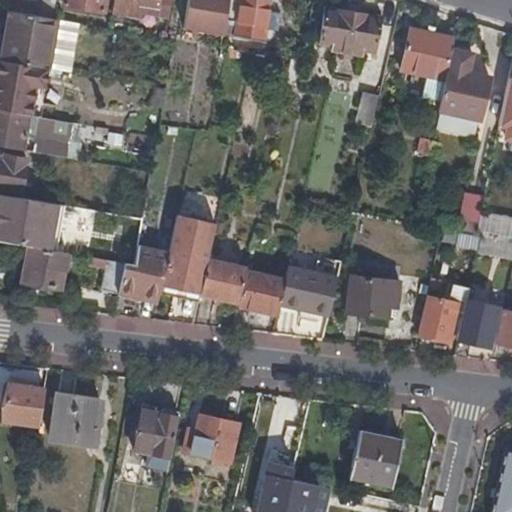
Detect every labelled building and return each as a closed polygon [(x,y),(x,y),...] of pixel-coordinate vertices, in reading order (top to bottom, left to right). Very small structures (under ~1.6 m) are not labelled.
[(36,16),(38,0),(23,0),(22,14),(36,16)] [(38,0),(36,16),(52,19),(55,0),(38,0)] [(105,0),(63,0),(62,3),(104,10),(105,0)] [(137,3),(159,7),(160,0),(114,0),(114,6),(128,9),(136,10),(137,3)] [(169,9),(170,0),(160,0),(159,7),(169,9)] [(225,19),(227,0),(187,0),(183,29),(222,34),(225,19)] [(227,0),(225,19),(237,21),(235,36),(263,41),(270,0),(227,0)] [(158,14),(159,7),(137,3),(136,10),(142,12),(158,14)] [(113,14),(126,16),(128,9),(114,6),(113,14)] [(382,16),(324,6),(318,43),(331,46),(330,50),(362,55),(362,59),(370,60),(371,53),(375,53),(382,16)] [(166,23),(169,9),(159,7),(158,14),(157,21),(166,23)] [(140,19),(142,12),(136,10),(128,9),(126,16),(140,19)] [(45,68),(54,19),(52,19),(36,16),(22,14),(9,11),(1,60),(45,68)] [(70,72),(78,23),(54,19),(45,68),(47,68),(70,72)] [(444,80),(451,48),(453,37),(433,33),(428,32),(427,32),(410,28),(400,70),(444,80)] [(253,53),(260,54),(263,41),(235,36),(232,49),(253,53)] [(467,117),(476,74),(469,72),(473,53),(451,48),(444,80),(437,111),(467,117)] [(236,72),(248,75),(253,53),(232,49),(230,49),(227,62),(237,64),(236,72)] [(287,83),(293,60),(260,54),(253,53),(248,75),(287,83)] [(1,60),(0,60),(0,110),(29,116),(34,87),(44,88),(47,68),(45,68),(1,60)] [(299,85),(303,62),(293,60),(287,83),(299,85)] [(511,61),(498,127),(511,130),(511,61)] [(488,76),(476,74),(467,117),(478,120),(488,76)] [(262,86),(246,82),(236,128),(252,132),(262,86)] [(162,107),(166,89),(154,87),(151,105),(162,107)] [(371,127),(377,98),(362,94),(356,124),(371,127)] [(0,110),(0,145),(20,149),(22,135),(51,139),(50,146),(33,143),(31,151),(65,157),(71,123),(29,116),(0,110)] [(65,157),(77,159),(83,125),(71,123),(65,157)] [(416,154),(427,156),(430,143),(419,141),(416,154)] [(2,161),(0,160),(0,188),(20,192),(26,160),(3,156),(2,161)] [(464,192),(456,232),(473,235),(475,235),(483,196),(464,192)] [(0,241),(27,246),(51,250),(58,206),(0,195),(0,241)] [(182,292),(199,296),(206,261),(215,224),(176,215),(167,254),(160,287),(182,292)] [(478,247),(480,236),(476,235),(475,235),(473,235),(456,232),(441,229),(438,240),(478,247)] [(511,256),(511,242),(480,236),(478,247),(477,250),(511,256)] [(51,250),(27,246),(20,283),(61,291),(68,253),(51,250)] [(122,263),(117,295),(134,299),(134,297),(156,302),(158,294),(160,287),(167,254),(135,247),(132,265),(122,263)] [(104,260),(92,258),(90,267),(103,269),(104,260)] [(100,291),(117,295),(122,263),(104,260),(103,269),(100,291)] [(206,261),(199,296),(237,304),(244,273),(245,270),(206,261)] [(278,306),(326,317),(336,278),(287,266),(284,282),(278,306)] [(237,304),(236,307),(276,316),(278,306),(284,282),(244,273),(237,304)] [(399,282),(350,276),(345,313),(386,318),(388,301),(396,302),(399,282)] [(426,296),(417,336),(449,344),(454,325),(460,327),(466,300),(468,289),(453,286),(449,303),(442,302),(443,300),(426,296)] [(160,287),(158,294),(180,299),(182,292),(160,287)] [(460,327),(457,341),(490,348),(498,309),(482,305),(482,304),(466,300),(460,327)] [(511,346),(511,312),(502,310),(495,343),(511,346)] [(1,420),(38,426),(43,389),(6,383),(1,420)] [(286,433),(294,399),(279,395),(270,429),(286,433)] [(98,403),(55,396),(49,438),(92,445),(98,403)] [(166,469),(178,412),(176,412),(176,410),(159,408),(158,413),(140,410),(132,449),(148,452),(145,465),(166,469)] [(237,424),(198,415),(195,428),(186,426),(180,451),(228,463),(237,424)] [(401,440),(359,431),(347,479),(390,488),(401,440)] [(511,511),(511,451),(506,450),(494,493),(497,494),(495,500),(493,499),(489,511),(511,511)] [(282,511),(290,479),(266,474),(257,511),(282,511)] [(317,485),(290,479),(282,511),(310,511),(313,505),(317,485)]
